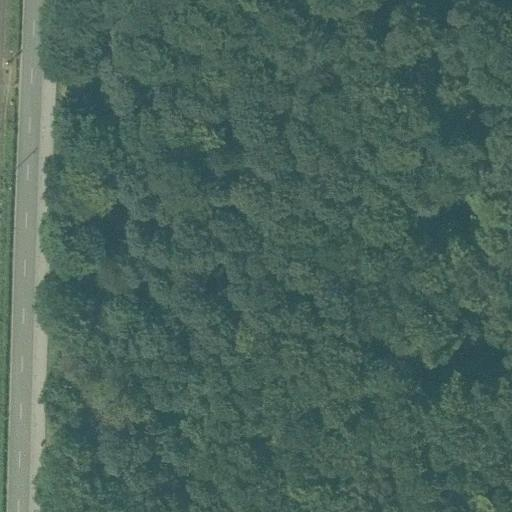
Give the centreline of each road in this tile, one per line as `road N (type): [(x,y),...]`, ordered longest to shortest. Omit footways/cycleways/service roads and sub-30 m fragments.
road 1 (tertiary): [(15,511),(34,0)]
road 2 (track): [(95,0),(87,511)]
road 3 (track): [(446,511),(216,409),(90,405)]
